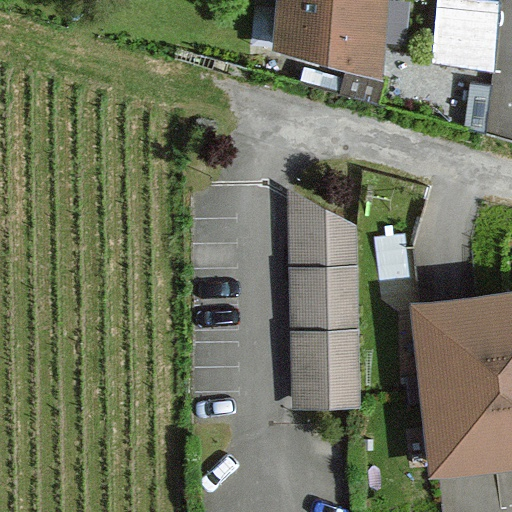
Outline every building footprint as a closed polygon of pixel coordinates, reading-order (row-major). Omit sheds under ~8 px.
[(379,77),(385,0),(294,0),(293,22),(313,23),(311,58),(379,77)] [(503,0),(440,0),(436,68),(499,71),(503,0)] [(295,52),(311,58),(313,23),(293,22),(295,52)] [(352,230),(292,196),(293,398),(354,398),(352,230)] [(423,309),(440,466),(469,463),(511,458),(511,299),(450,306),(423,309)]
